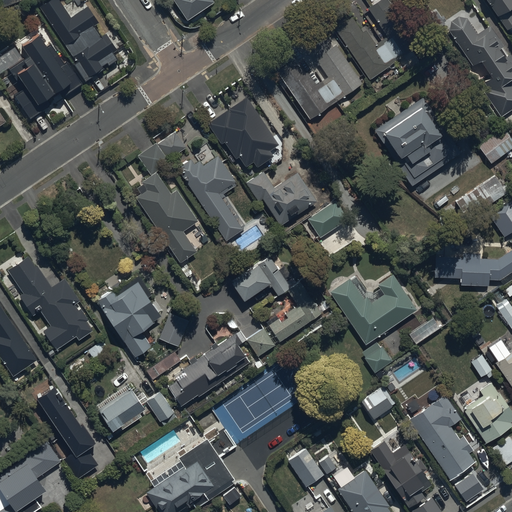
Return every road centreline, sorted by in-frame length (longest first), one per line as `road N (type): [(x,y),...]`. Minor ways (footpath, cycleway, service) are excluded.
road 1 (residential): [(179,71),(0,192)]
road 2 (residential): [(283,0),(179,71)]
